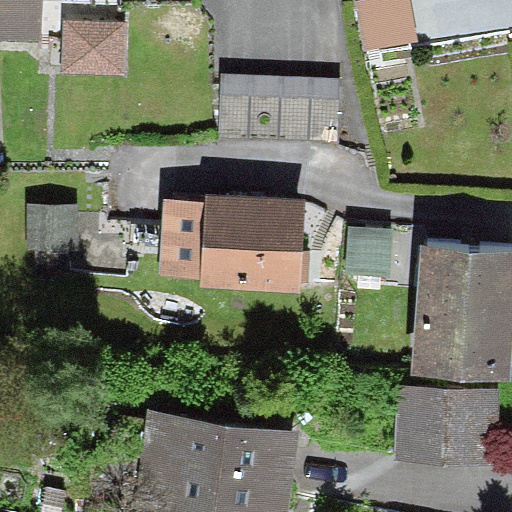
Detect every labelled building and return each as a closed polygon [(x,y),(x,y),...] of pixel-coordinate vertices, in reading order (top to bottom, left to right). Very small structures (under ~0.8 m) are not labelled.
[(0,0),(0,39),(39,42),(41,0),(0,0)] [(413,47),(404,0),(388,0),(357,5),(366,56),(413,47)] [(122,20),(68,17),(64,68),(119,72),(122,20)] [(337,78),(219,71),(216,136),(334,143),(337,78)] [(309,194),(165,189),(161,280),(305,286),(309,194)] [(79,205),(27,204),(26,249),(78,250),(79,205)] [(511,243),(415,240),(410,366),(511,369),(511,243)] [(502,384),(397,379),(394,455),(499,460),(502,384)] [(287,511),(297,430),(153,414),(141,511),(287,511)]
